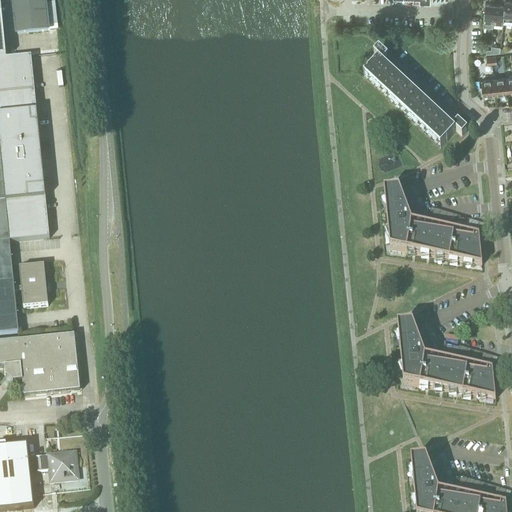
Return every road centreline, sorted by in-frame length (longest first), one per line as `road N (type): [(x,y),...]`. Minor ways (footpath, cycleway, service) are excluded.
road 1 (tertiary): [(93,424),(110,392),(110,353),(104,151),(89,0)]
road 2 (unclassified): [(87,418),(51,62)]
road 3 (residential): [(506,287),(430,322),(425,334),(436,348),(511,360)]
road 4 (residential): [(492,168),(417,188),(411,202),(427,216),(496,207)]
road 5 (residential): [(511,462),(452,453),(438,467),(449,483),(511,493)]
